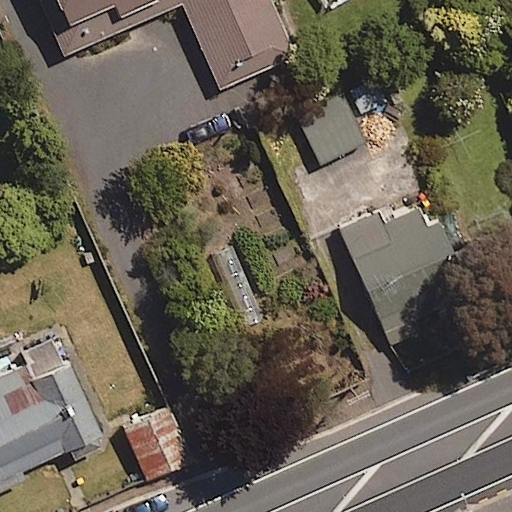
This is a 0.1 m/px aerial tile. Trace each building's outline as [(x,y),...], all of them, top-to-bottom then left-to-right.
[(271,0),(43,0),(65,49),(177,0),(182,0),(219,85),(294,53),(271,0)] [(384,97),(373,73),(293,111),(316,161),(364,139),(352,112),(384,97)] [(312,163),(285,174),(311,238),(338,227),(312,163)] [(469,292),(429,199),(382,220),(378,209),(340,226),(385,328),(469,292)] [(31,365),(6,308),(0,310),(0,485),(24,475),(20,466),(100,431),(65,350),(31,365)] [(173,410),(123,430),(142,478),(192,457),(173,410)]
